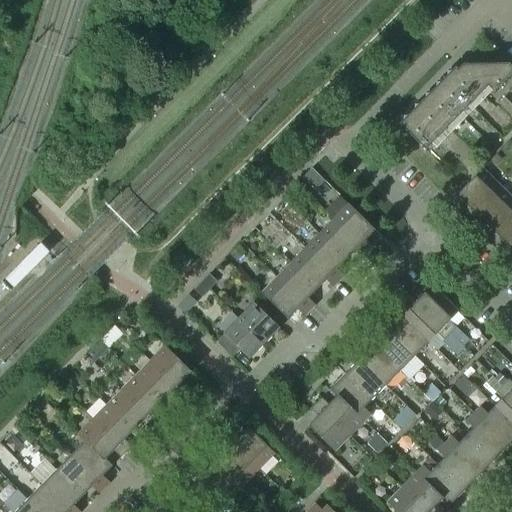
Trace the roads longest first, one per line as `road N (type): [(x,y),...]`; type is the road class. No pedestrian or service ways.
road 1 (unclassified): [(427,234),(348,144),(488,0)]
road 2 (residential): [(252,380),(287,348),(326,338),(427,234)]
road 3 (residential): [(135,482),(226,397)]
